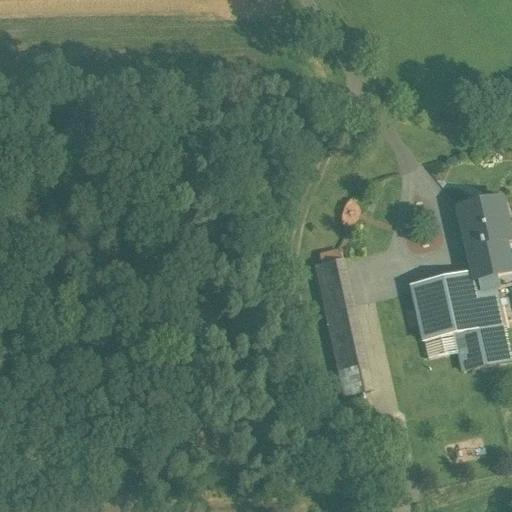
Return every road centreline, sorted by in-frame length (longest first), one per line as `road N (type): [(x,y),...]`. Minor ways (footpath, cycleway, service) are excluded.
road 1 (track): [(344,511),(287,244),(322,183),(403,156)]
road 2 (unclassified): [(310,0),(403,156)]
